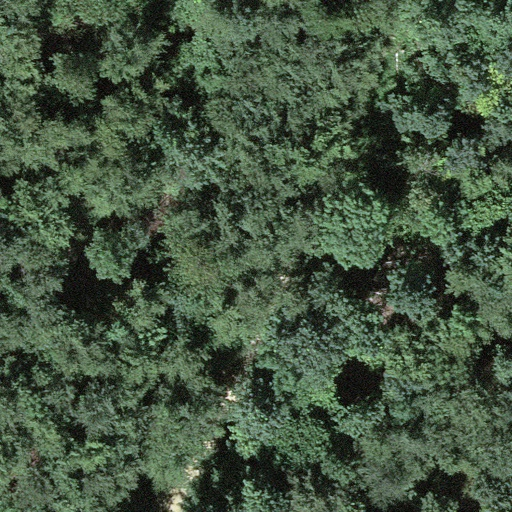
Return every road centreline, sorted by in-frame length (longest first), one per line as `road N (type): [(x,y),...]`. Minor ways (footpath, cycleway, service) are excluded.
road 1 (track): [(389,0),(200,428),(154,511)]
road 2 (track): [(134,511),(154,239),(148,0)]
